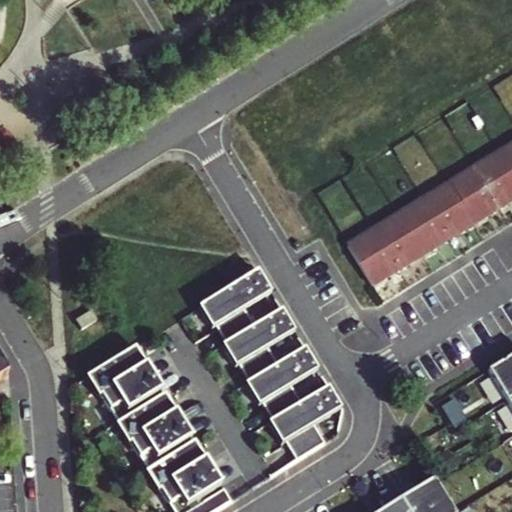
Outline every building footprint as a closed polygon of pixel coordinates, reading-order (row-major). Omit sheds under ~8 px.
[(511,146),(499,154),(511,174),(511,146)] [(511,200),(511,174),(499,154),(474,170),(498,209),(511,200)] [(498,209),(474,170),(449,185),(473,224),(498,209)] [(473,224),(449,185),(424,200),(448,240),(473,224)] [(448,240),(424,200),(399,215),(423,255),(448,240)] [(423,255),(399,215),(374,231),(398,270),(423,255)] [(398,270),(374,231),(348,247),(372,286),(398,270)] [(258,273),(199,310),(212,331),(216,329),(226,346),(254,329),(244,311),(271,295),(258,273)] [(92,312),(76,322),(82,331),(97,321),(92,312)] [(295,334),(282,312),(254,329),(226,346),(222,348),(235,370),(239,367),(249,384),(277,367),(267,350),(295,334)] [(162,392),(135,350),(86,380),(98,399),(101,397),(118,425),(139,412),(136,408),(162,392)] [(318,372),(305,351),(277,367),(249,384),(245,387),(258,408),(262,405),(273,423),(301,406),(290,388),(318,372)] [(511,357),(487,373),(505,402),(511,397),(511,357)] [(341,410),(328,389),(301,406),(273,423),(269,425),(281,446),(286,444),(296,462),(324,445),(313,427),(341,410)] [(118,425),(115,426),(128,447),(130,445),(148,473),(168,460),(166,455),(191,439),(164,397),(139,412),(118,425)] [(221,487),(194,444),(148,473),(145,474),(157,494),(160,492),(172,511),(216,511),(231,503),(223,491),(198,507),(195,502),(221,487)] [(406,511),(454,511),(434,480),(415,492),(411,484),(395,494),(400,501),(406,511)] [(406,511),(400,501),(395,494),(380,504),(384,511),(382,511),(406,511)]
